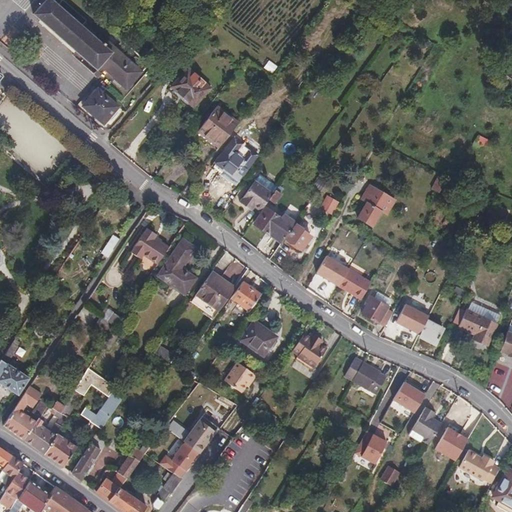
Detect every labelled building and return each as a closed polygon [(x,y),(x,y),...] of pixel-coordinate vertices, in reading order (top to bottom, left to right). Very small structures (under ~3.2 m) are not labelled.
[(150,63),(122,40),(115,47),(107,40),(105,44),(102,42),(101,43),(92,36),(83,29),(86,26),(81,23),(83,21),(84,19),(63,1),(58,6),(51,0),(47,0),(35,13),(77,50),(74,53),(94,70),(97,66),(102,70),(104,68),(115,77),(116,75),(127,85),(136,75),(138,76),(150,63)] [(83,29),(92,36),(96,32),(83,21),(81,23),(86,26),(83,29)] [(278,67),(269,60),(263,68),(272,74),(278,67)] [(194,106),(209,87),(188,68),(172,86),(194,106)] [(127,88),(138,76),(136,75),(127,85),(116,75),(115,77),(127,88)] [(85,105),(104,122),(118,106),(98,89),(85,105)] [(219,147),(229,135),(237,125),(216,108),(198,130),(219,147)] [(478,142),(487,146),(489,141),(480,136),(478,142)] [(225,169),(238,179),(249,165),(228,148),(217,163),(225,169)] [(391,157),(394,150),(390,148),(389,148),(385,154),(391,157)] [(234,184),(238,179),(225,169),(221,174),(234,184)] [(276,189),(258,176),(254,182),(272,194),(276,189)] [(272,194),(254,182),(239,202),(247,208),(250,203),(254,206),(260,211),(269,199),(272,194)] [(395,199),(370,184),(361,199),(366,202),(357,217),(372,226),(381,211),(386,214),(395,199)] [(352,201),(359,188),(353,185),(347,198),(352,201)] [(282,194),(276,189),(272,194),(269,199),(275,203),(282,194)] [(339,202),(326,195),(320,207),(333,214),(339,202)] [(499,218),(504,220),(508,211),(498,206),(490,223),(495,225),(499,218)] [(281,243),(295,222),(284,215),(281,219),(265,207),(254,223),(281,243)] [(310,236),(302,230),(303,228),(297,223),(285,239),(301,251),(310,236)] [(142,254),(157,264),(168,248),(153,238),(155,235),(146,228),(143,232),(142,231),(131,247),(132,248),(130,251),(139,258),(142,254)] [(435,234),(433,238),(442,244),(446,239),(435,234)] [(106,256),(117,239),(113,235),(101,252),(106,256)] [(120,240),(117,239),(106,256),(108,258),(120,240)] [(181,268),(195,248),(182,239),(158,274),(185,293),(195,277),(181,268)] [(339,287),(348,270),(326,257),(316,273),(339,287)] [(195,293),(219,309),(235,287),(212,270),(195,293)] [(361,300),(371,282),(348,270),(339,287),(361,300)] [(421,283),(413,298),(425,305),(436,285),(423,278),(421,283)] [(408,296),(413,298),(421,283),(416,280),(408,296)] [(261,293),(244,281),(232,298),(249,310),(261,293)] [(113,311),(107,321),(115,326),(124,313),(118,309),(127,297),(113,288),(103,303),(109,308),(113,311)] [(377,292),(373,298),(386,306),(390,300),(377,292)] [(386,306),(373,298),(369,296),(366,302),(368,303),(362,314),(384,327),(393,312),(386,308),(387,307),(386,306)] [(131,303),(127,297),(118,309),(124,313),(131,303)] [(469,301),(466,310),(496,323),(499,315),(469,301)] [(109,308),(102,317),(107,321),(113,311),(109,308)] [(486,346),(496,323),(466,310),(459,327),(474,334),(471,339),(486,346)] [(107,321),(102,317),(96,325),(110,333),(111,332),(115,326),(107,321)] [(254,320),(241,339),(263,355),(276,335),(254,320)] [(443,329),(427,321),(418,336),(436,345),(443,329)] [(305,330),(294,347),(300,351),(298,353),(316,364),(328,345),(322,341),(323,339),(312,332),(311,334),(305,330)] [(312,332),(323,339),(324,337),(313,330),(312,332)] [(511,333),(506,331),(499,351),(507,354),(511,356),(511,333)] [(111,332),(110,333),(103,345),(109,349),(117,337),(111,332)] [(17,346),(11,342),(0,358),(0,382),(18,394),(28,378),(6,364),(18,347),(17,346)] [(159,345),(153,353),(170,363),(175,355),(159,345)] [(240,389),(246,382),(248,378),(251,379),(256,372),(237,359),(224,378),(240,389)] [(351,381),(362,363),(356,359),(345,377),(351,381)] [(380,374),(362,363),(351,381),(375,395),(385,379),(379,375),(380,374)] [(497,392),(506,369),(496,366),(487,388),(497,392)] [(81,394),(82,395),(90,383),(111,398),(101,412),(103,413),(100,419),(86,410),(82,416),(102,430),(125,394),(88,368),(74,390),(81,394)] [(417,391),(404,382),(393,400),(414,413),(425,394),(418,390),(417,391)] [(41,394),(29,386),(4,425),(25,439),(36,422),(21,412),(27,404),(32,407),(41,394)] [(81,394),(74,390),(64,406),(60,413),(67,417),(81,394)] [(64,406),(56,400),(52,408),(56,410),(60,413),(64,406)] [(429,444),(441,423),(432,417),(435,412),(426,407),(409,434),(420,441),(421,439),(429,444)] [(219,430),(203,417),(185,442),(201,453),(202,454),(219,430)] [(42,421),(39,419),(36,422),(25,439),(34,445),(45,428),(40,425),(42,421)] [(56,435),(45,428),(34,445),(45,453),(56,435)] [(469,441),(449,428),(435,451),(457,461),(469,441)] [(385,442),(365,431),(354,453),(375,463),(385,442)] [(76,447),(57,433),(56,435),(45,453),(64,466),(76,447)] [(106,440),(96,434),(90,442),(100,449),(106,440)] [(138,450),(134,448),(116,471),(120,475),(125,477),(145,452),(154,441),(148,437),(138,450)] [(80,478),(100,449),(90,442),(71,471),(80,478)] [(201,453),(185,442),(171,460),(181,466),(179,469),(186,473),(201,453)] [(0,465),(2,467),(9,455),(0,449),(0,465)] [(489,485),(499,468),(492,464),(494,461),(484,455),(482,459),(467,451),(457,469),(481,483),(482,482),(489,485)] [(2,467),(0,470),(8,475),(3,484),(4,484),(1,489),(4,491),(16,472),(21,464),(9,455),(2,467)] [(181,466),(171,460),(165,456),(157,465),(171,474),(173,472),(176,474),(179,469),(181,466)] [(426,459),(421,456),(413,469),(417,471),(426,459)] [(391,487),(399,473),(388,467),(380,481),(391,487)] [(182,478),(186,473),(179,469),(176,474),(182,478)] [(511,471),(508,470),(494,496),(511,506),(511,471)] [(16,472),(4,491),(1,497),(0,498),(0,504),(9,510),(16,499),(27,480),(16,472)] [(176,474),(173,472),(171,474),(155,495),(157,496),(153,502),(153,507),(158,510),(182,478),(176,474)] [(118,487),(125,477),(120,475),(114,483),(118,487)] [(108,500),(118,487),(114,483),(106,478),(96,491),(108,500)] [(9,510),(8,511),(15,511),(22,503),(35,511),(38,511),(49,496),(27,480),(16,499),(9,510)] [(49,496),(38,511),(45,511),(46,511),(47,511),(84,511),(86,509),(54,487),(49,496)] [(108,500),(125,511),(141,511),(146,505),(118,487),(108,500)] [(240,509),(239,510),(241,511),(246,511),(253,502),(247,498),(240,509)]
